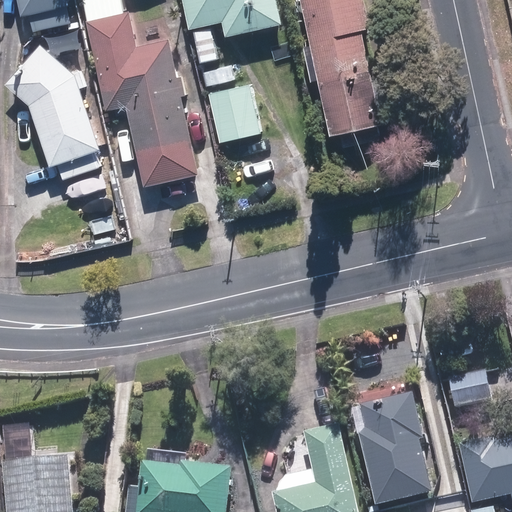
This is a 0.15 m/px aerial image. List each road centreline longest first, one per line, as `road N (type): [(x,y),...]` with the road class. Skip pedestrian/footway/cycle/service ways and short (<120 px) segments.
road 1 (tertiary): [(0,319),(94,316),(231,295),(502,233)]
road 2 (residential): [(502,233),(455,0)]
